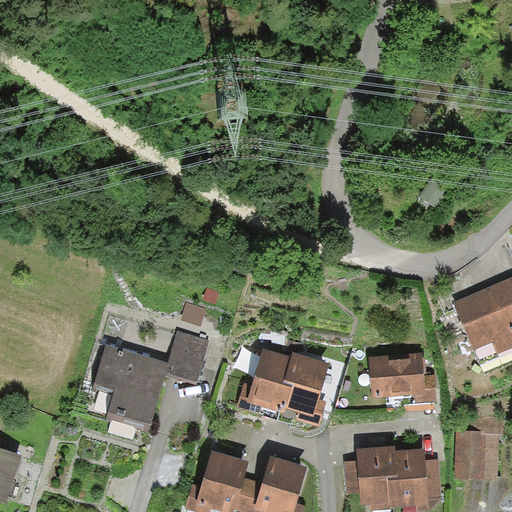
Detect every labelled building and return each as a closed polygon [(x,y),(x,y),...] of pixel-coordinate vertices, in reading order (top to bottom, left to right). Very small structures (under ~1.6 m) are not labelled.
[(511,279),(453,304),(481,372),(511,358),(511,279)] [(169,366),(97,345),(85,386),(99,390),(93,413),(150,430),(167,374),(196,382),(207,343),(179,335),(169,366)] [(256,380),(248,377),(239,408),(291,424),(293,418),(319,426),(327,401),(321,399),(331,365),(293,354),(291,360),(264,352),(256,380)] [(426,356),(368,359),(371,400),(403,398),(404,406),(438,404),(436,375),(427,376),(426,356)] [(471,430),(457,429),(456,478),(497,480),(499,436),(503,436),(503,420),(472,419),(471,430)] [(418,508),(418,511),(423,511),(430,511),(442,497),(439,460),(426,461),(426,451),(403,452),(398,453),(397,446),(381,447),(357,449),(358,462),(344,463),(346,494),(360,493),(361,507),(371,506),(371,511),(418,508)] [(0,449),(0,503),(4,505),(20,457),(0,449)] [(298,505),(308,469),(271,458),(263,483),(245,478),(249,464),(213,453),(203,488),(193,486),(186,508),(198,511),(210,511),(211,510),(218,511),(235,511),(236,510),(243,511),(302,511),(304,507),(298,505)]
